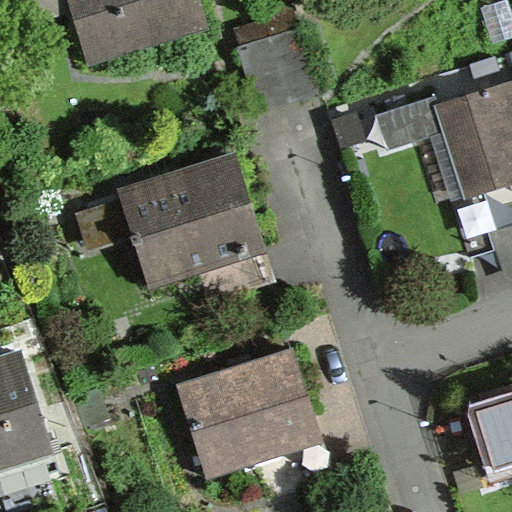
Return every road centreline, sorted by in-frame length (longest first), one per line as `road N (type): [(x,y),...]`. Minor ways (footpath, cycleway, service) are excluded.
road 1 (residential): [(375,364),(284,132)]
road 2 (residential): [(422,511),(375,364)]
road 3 (residential): [(375,364),(511,322)]
